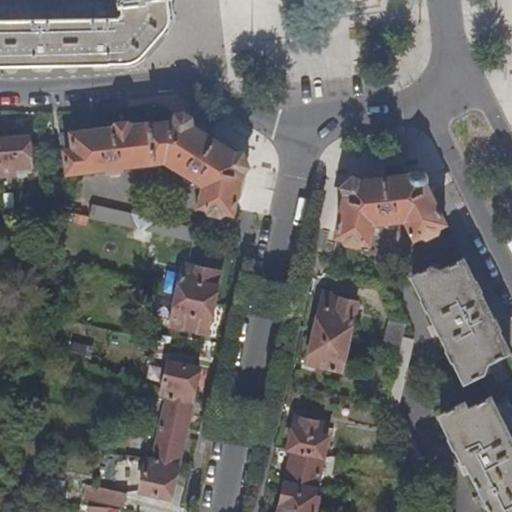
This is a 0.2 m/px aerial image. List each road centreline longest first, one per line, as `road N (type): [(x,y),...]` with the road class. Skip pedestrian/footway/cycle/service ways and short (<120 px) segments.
road 1 (tertiary): [(217,511),(297,136)]
road 2 (residential): [(0,86),(196,82),(297,136)]
road 3 (tertiary): [(425,112),(511,283)]
road 4 (tertiary): [(297,136),(425,112)]
